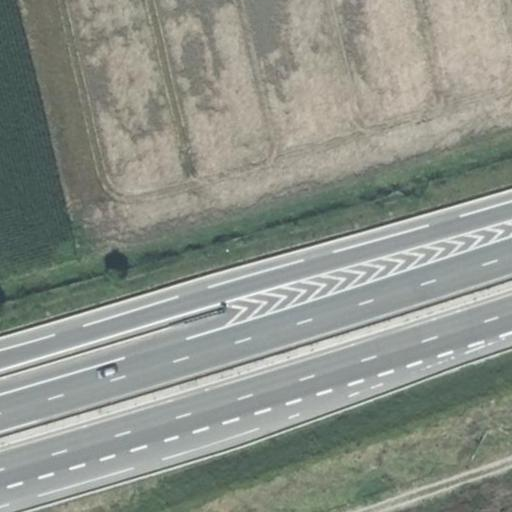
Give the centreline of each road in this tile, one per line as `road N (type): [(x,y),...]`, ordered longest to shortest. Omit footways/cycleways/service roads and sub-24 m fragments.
road 1 (trunk): [(511,254),(0,412)]
road 2 (trunk): [(0,470),(511,313)]
road 3 (trunk): [(511,209),(0,360)]
road 4 (track): [(369,511),(511,464)]
